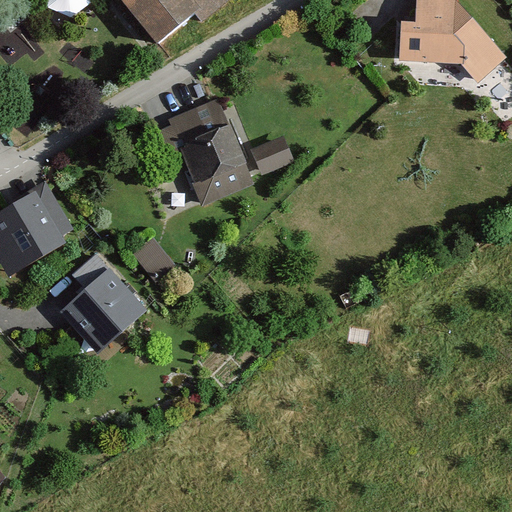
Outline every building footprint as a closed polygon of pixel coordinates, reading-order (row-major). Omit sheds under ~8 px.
[(50,0),(52,9),(72,6),(71,0),(50,0)] [(110,0),(154,53),(193,21),(202,32),(240,0),(110,0)] [(455,0),(416,0),(415,19),(400,18),(398,61),(461,64),(477,81),(504,56),(455,2),(455,0)] [(223,117),(189,131),(193,142),(180,148),(204,203),(252,183),(223,117)] [(282,138),(253,150),(262,173),(292,161),(282,138)] [(34,196),(0,215),(0,235),(1,235),(19,266),(61,242),(34,196)] [(155,241),(139,254),(156,272),(171,259),(155,241)] [(86,288),(62,310),(97,350),(142,311),(96,258),(75,275),(86,288)]
